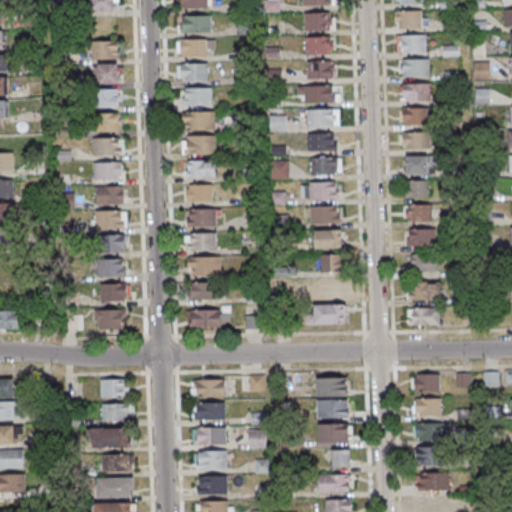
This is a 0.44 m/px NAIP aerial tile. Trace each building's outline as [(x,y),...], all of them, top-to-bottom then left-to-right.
[(117,0),(91,0),(91,10),(117,10),(117,0)] [(210,8),(210,0),(180,0),(180,8),(210,8)] [(279,0),(265,0),(266,11),(280,11),(279,0)] [(511,8),(503,8),(503,25),(511,25),(511,8)] [(395,28),(426,28),(426,11),(395,11),(395,28)] [(304,30),(335,30),(335,13),(304,13),(304,30)] [(211,16),(179,16),(179,33),(211,33),(211,16)] [(426,52),(426,35),(398,35),(398,52),(426,52)] [(332,54),(332,37),(305,37),(305,54),(332,54)] [(214,40),(177,40),(177,57),(207,57),(207,48),(214,48),(214,40)] [(118,41),(92,41),(92,58),(118,58),(118,41)] [(429,76),(429,59),(401,59),(401,76),(429,76)] [(306,61),(306,78),(332,78),(332,61),(306,61)] [(474,62),(474,79),(491,79),(491,62),(474,62)] [(118,63),(97,63),(97,83),(118,83),(118,63)] [(178,65),(178,82),(207,82),(207,65),(178,65)] [(8,76),(0,75),(0,94),(8,94),(8,76)] [(430,100),(430,83),(402,83),(402,100),(430,100)] [(299,85),(299,102),(335,102),(335,85),(299,85)] [(118,107),(118,88),(98,88),(98,107),(118,107)] [(212,89),(184,89),(184,106),(212,106),(212,89)] [(428,125),(428,107),(403,108),(403,125),(428,125)] [(307,126),(339,126),(339,109),(307,109),(307,126)] [(215,130),(215,112),(184,112),(184,130),(215,130)] [(119,132),(119,113),(97,113),(97,132),(119,132)] [(403,149),(431,149),(431,132),(403,132),(403,149)] [(308,150),(337,150),(337,133),(308,133),(308,150)] [(184,135),(184,154),(217,154),(217,135),(184,135)] [(124,155),(124,138),(94,138),(94,155),(124,155)] [(0,171),(14,171),(14,152),(0,152),(0,171)] [(434,175),(434,156),(405,156),(405,175),(434,175)] [(341,175),(341,157),(311,157),(311,175),(341,175)] [(187,160),(187,177),(215,177),(215,160),(187,160)] [(124,179),(124,161),(95,162),(95,179),(124,179)] [(0,197),(14,198),(14,179),(0,179),(0,197)] [(302,181),(302,199),(340,199),(340,181),(302,181)] [(406,200),(429,200),(429,181),(406,181),(406,200)] [(213,202),(213,184),(187,184),(187,202),(213,202)] [(96,186),(96,203),(124,203),(124,186),(96,186)] [(0,202),(0,222),(11,222),(11,203),(0,202)] [(407,222),(432,222),(432,205),(407,205),(407,222)] [(340,224),(340,206),(311,206),(311,224),(340,224)] [(127,228),(127,210),(96,210),(96,228),(127,228)] [(217,228),(217,210),(187,210),(187,228),(217,228)] [(0,228),(0,246),(12,246),(12,228),(0,228)] [(435,229),(407,229),(407,247),(435,247),(435,229)] [(313,250),(343,250),(343,230),(313,230),(313,250)] [(217,234),(188,234),(188,252),(217,252),(217,234)] [(127,235),(100,235),(100,252),(127,252),(127,235)] [(0,253),(0,271),(17,271),(17,253),(0,253)] [(321,255),(321,273),(343,273),(343,255),(321,255)] [(437,272),(437,255),(408,255),(408,272),(437,272)] [(221,277),(221,258),(189,258),(189,277),(221,277)] [(126,259),(97,259),(97,278),(126,278),(126,259)] [(314,298),(343,298),(343,279),(314,279),(314,298)] [(441,299),(441,282),(407,282),(407,299),(441,299)] [(189,300),(217,300),(217,283),(189,283),(189,300)] [(128,302),(128,284),(99,284),(99,302),(128,302)] [(307,324),(346,324),(346,305),(307,305),(307,324)] [(440,325),(440,307),(409,307),(409,325),(440,325)] [(19,310),(0,309),(0,328),(19,329),(19,310)] [(124,310),(94,310),(94,330),(124,330),(124,310)] [(220,310),(188,311),(188,329),(220,329),(220,310)] [(83,331),(83,315),(62,315),(62,331),(83,331)] [(499,385),(499,372),(484,372),(484,385),(499,385)] [(439,391),(439,374),(414,374),(414,391),(439,391)] [(470,386),(470,374),(458,374),(458,386),(470,386)] [(264,390),(264,376),(251,376),(251,390),(264,390)] [(14,378),(0,378),(0,397),(14,398),(14,378)] [(317,378),(317,396),(347,396),(347,378),(317,378)] [(129,397),(129,379),(101,379),(101,397),(129,397)] [(225,380),(192,380),(192,398),(225,398),(225,380)] [(415,414),(442,414),(442,398),(415,398),(415,414)] [(318,417),(349,417),(349,399),(318,399),(318,417)] [(0,419),(21,419),(21,401),(0,401),(0,419)] [(102,420),(132,420),(132,403),(102,403),(102,420)] [(225,420),(225,403),(194,403),(194,420),(225,420)] [(349,423),(319,423),(319,441),(349,441),(349,423)] [(441,423),(415,423),(415,440),(441,440),(441,423)] [(0,442),(14,443),(14,425),(0,425),(0,442)] [(88,448),(129,448),(129,428),(88,428),(88,448)] [(193,428),(193,445),(226,445),(226,428),(193,428)] [(249,448),(266,448),(266,430),(249,430),(249,448)] [(441,447),(418,447),(418,465),(441,465),(441,447)] [(23,449),(0,449),(0,467),(23,467),(23,449)] [(350,466),(350,449),(332,450),(332,466),(350,466)] [(228,452),(195,452),(195,469),(228,469),(228,452)] [(101,455),(101,471),(133,471),(133,455),(101,455)] [(448,472),(417,472),(417,489),(448,489),(448,472)] [(0,473),(0,491),(25,491),(25,474),(0,473)] [(319,475),(319,493),(351,493),(351,475),(319,475)] [(196,477),(196,494),(228,494),(228,477),(196,477)] [(133,498),(133,478),(96,478),(96,498),(133,498)] [(449,511),(449,497),(419,497),(418,511),(449,511)] [(325,500),(324,511),(352,511),(353,500),(325,500)] [(198,511),(232,511),(233,501),(198,501),(198,511)] [(132,511),(132,503),(95,503),(95,511),(132,511)]
